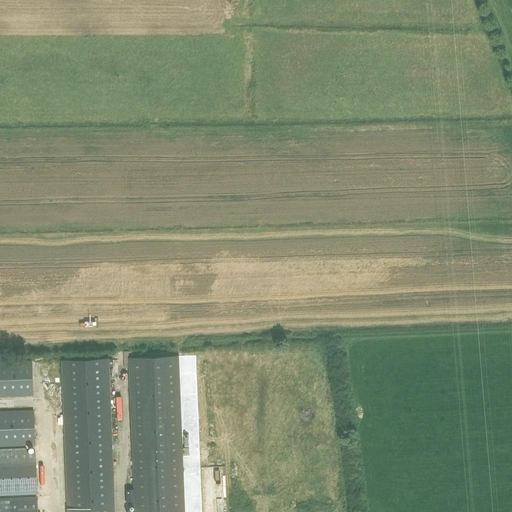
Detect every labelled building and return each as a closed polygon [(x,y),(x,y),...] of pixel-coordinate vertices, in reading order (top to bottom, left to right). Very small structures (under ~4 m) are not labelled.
[(183,511),(178,356),(129,358),(135,511),(183,511)] [(114,511),(109,357),(62,359),(67,511),(114,511)] [(32,360),(0,361),(0,396),(33,395),(32,360)] [(58,363),(44,363),(44,374),(50,374),(50,383),(59,383),(58,363)] [(34,409),(0,410),(0,446),(35,445),(34,409)] [(0,459),(0,495),(37,494),(36,458),(0,459)] [(135,504),(134,489),(126,489),(127,504),(135,504)]
